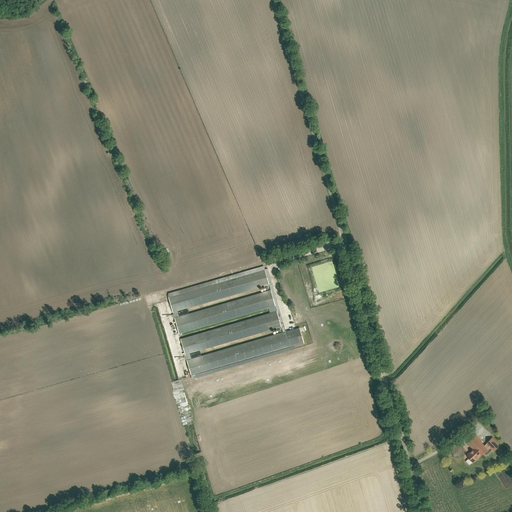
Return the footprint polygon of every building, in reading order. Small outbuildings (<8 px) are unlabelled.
[(169,296),(174,312),(270,285),(264,266),(169,293),(169,296)] [(271,289),(175,317),(179,332),(276,305),(271,289)] [(277,309),(181,337),(185,354),(282,326),(277,309)] [(300,327),(187,359),(193,378),(297,348),(296,345),(305,343),(300,327)] [(485,445),(476,435),(467,443),(473,449),(466,456),(472,462),(479,456),(480,457),(489,449),(487,448),(490,445),(487,442),(485,445)] [(454,454),(464,447),(462,443),(451,449),(454,454)]
